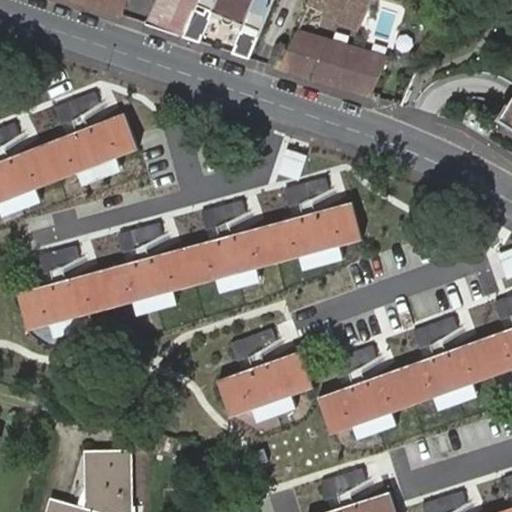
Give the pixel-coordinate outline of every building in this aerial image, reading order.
[(68,0),(120,18),(126,0),(68,0)] [(197,5),(199,0),(156,0),(145,26),(182,38),(197,5)] [(233,55),(250,61),(275,0),(199,0),(197,5),(213,13),(244,27),(233,55)] [(318,0),(314,13),(366,29),(374,0),(318,0)] [(199,44),(213,13),(197,5),(182,38),(199,44)] [(389,58),(298,29),(289,50),(281,71),(326,85),(372,98),(389,58)] [(289,50),(279,47),(271,68),(281,71),(289,50)] [(96,94),(56,108),(62,126),(77,121),(100,104),(96,94)] [(511,140),(511,117),(508,115),(498,132),(511,140)] [(124,117),(0,164),(0,202),(138,149),(124,117)] [(15,125),(0,130),(0,149),(19,134),(15,125)] [(325,179),(283,189),(287,207),(303,203),(328,189),(325,179)] [(241,201),(201,212),(206,230),(221,226),(244,213),(241,201)] [(26,328),(363,238),(353,203),(38,289),(16,295),(19,306),(26,328)] [(118,233),(123,253),(137,249),(161,235),(158,223),(118,233)] [(53,272),(63,267),(78,257),(77,254),(75,246),(34,256),(39,276),(53,272)] [(511,316),(511,297),(494,304),(500,320),(511,316)] [(435,344),(457,330),(452,318),(414,332),(419,349),(435,344)] [(272,330),(231,343),(237,361),(251,356),(275,341),(272,330)] [(331,432),(511,367),(511,330),(318,399),(331,432)] [(371,347),(332,361),(338,377),(352,372),(375,357),(371,347)] [(300,352),(218,381),(230,414),(312,384),(300,352)] [(133,511),(134,453),(90,451),(89,476),(88,499),(86,505),(83,508),(50,498),(45,511),(133,511)] [(362,468),(321,481),(326,498),(343,493),(365,480),(362,468)] [(462,491),(422,504),(424,511),(448,511),(466,501),(462,491)] [(397,511),(391,493),(327,511),(397,511)]
